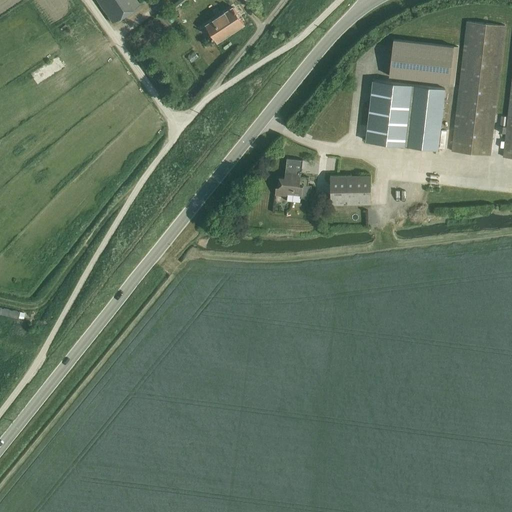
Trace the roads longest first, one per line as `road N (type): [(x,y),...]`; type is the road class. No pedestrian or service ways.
road 1 (secondary): [(0,445),(359,6)]
road 2 (unclassified): [(0,411),(181,127)]
road 3 (unclassified): [(340,0),(213,95)]
road 4 (unclassified): [(181,127),(88,0)]
